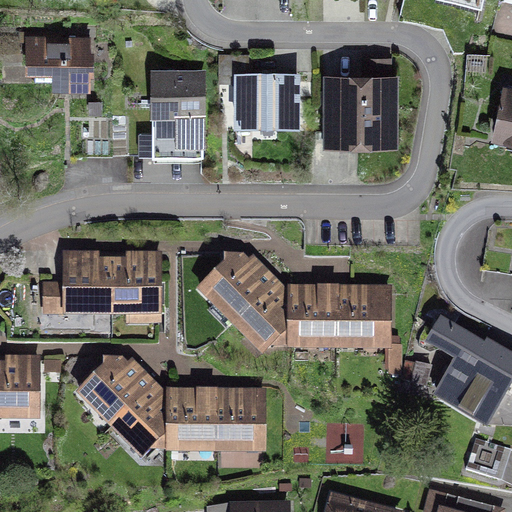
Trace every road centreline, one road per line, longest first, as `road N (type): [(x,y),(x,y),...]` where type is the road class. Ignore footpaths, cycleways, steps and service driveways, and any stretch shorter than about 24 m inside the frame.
road 1 (residential): [(196,0),(218,30),(397,35),(423,46),(437,70),(430,156),(414,192),(390,204),(72,211),(0,243)]
road 2 (residential): [(511,324),(460,300),(447,249),(460,222),(485,209),(511,209)]
